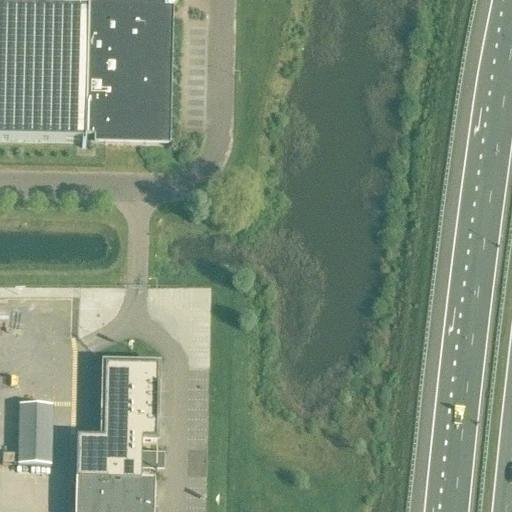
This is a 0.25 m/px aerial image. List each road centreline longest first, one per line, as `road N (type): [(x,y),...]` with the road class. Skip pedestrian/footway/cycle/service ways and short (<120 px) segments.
road 1 (motorway): [(511,40),(453,511)]
road 2 (unclassified): [(0,187),(165,191),(198,179),(218,139),(221,0)]
